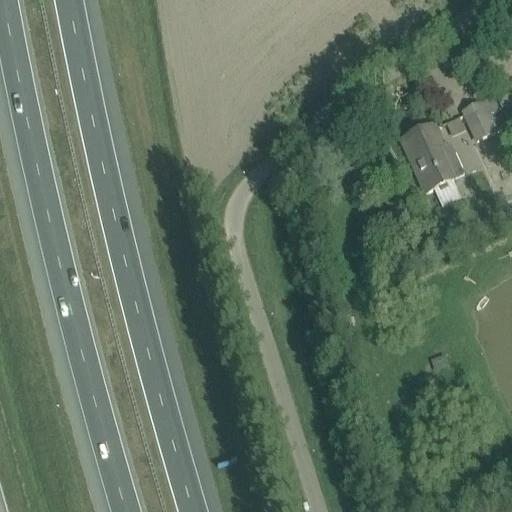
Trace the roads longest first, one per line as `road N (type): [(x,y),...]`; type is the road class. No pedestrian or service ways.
road 1 (residential): [(323,511),(223,204),(498,0)]
road 2 (motorway): [(3,0),(77,341),(126,511)]
road 3 (motorway): [(196,511),(140,307),(73,0)]
